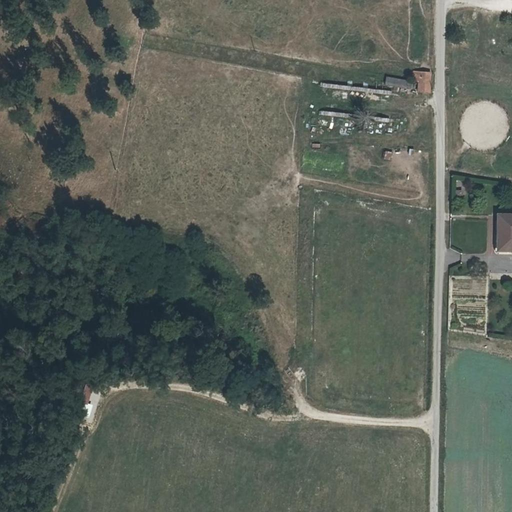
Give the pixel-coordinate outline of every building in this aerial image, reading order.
[(430,71),(415,71),(414,92),(430,93),(430,71)] [(385,86),(410,87),(410,78),(385,78),(385,86)] [(392,160),(393,151),(384,150),(383,158),(392,160)] [(475,189),(472,181),(462,184),(465,192),(475,189)] [(511,208),(502,208),(502,240),(511,240),(511,208)] [(307,396),(303,402),(316,411),(320,406),(307,396)]
